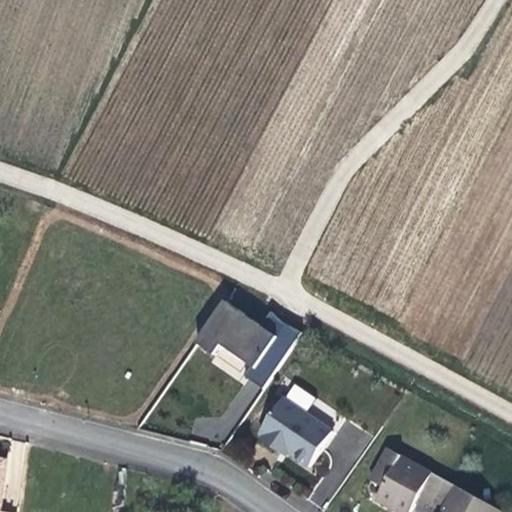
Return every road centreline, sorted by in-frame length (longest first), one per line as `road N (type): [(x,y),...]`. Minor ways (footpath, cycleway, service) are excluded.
road 1 (track): [(0,186),(278,287),(511,415)]
road 2 (track): [(278,287),(338,177),(475,31),(493,0)]
road 3 (residential): [(0,417),(214,470),(271,511)]
